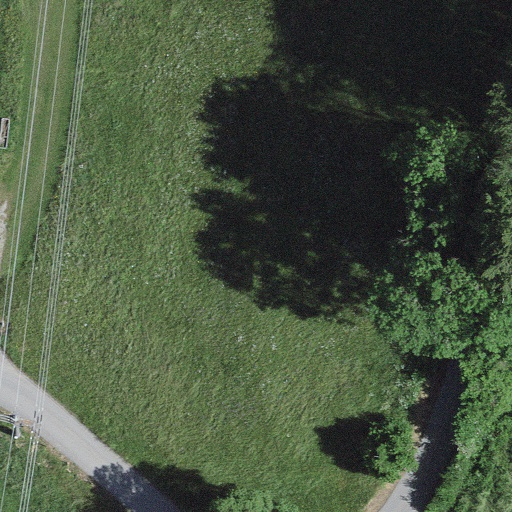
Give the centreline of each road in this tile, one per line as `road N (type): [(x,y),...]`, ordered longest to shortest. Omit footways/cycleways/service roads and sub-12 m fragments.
road 1 (unclassified): [(511,202),(419,485),(402,511)]
road 2 (unclassified): [(156,511),(0,380)]
